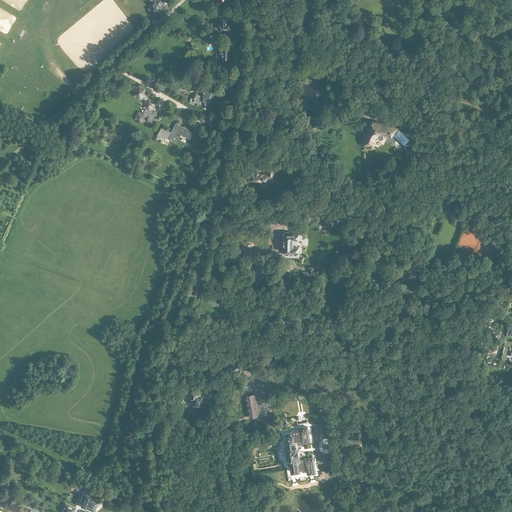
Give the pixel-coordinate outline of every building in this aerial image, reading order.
[(155,2),(148,9),(151,12),(154,9),(158,13),(162,10),(155,2)] [(221,21),(219,21),(219,28),(230,29),(230,21),(229,21),(229,19),(221,19),(221,21)] [(23,30),(18,39),(24,41),(28,33),(23,30)] [(220,58),(230,58),(230,52),(230,49),(225,49),(225,45),(220,45),(220,49),(217,49),(217,57),(217,58),(220,58)] [(208,78),(214,80),(216,75),(214,74),(216,71),(211,69),(208,78)] [(215,94),(214,94),(215,90),(210,88),(211,85),(206,84),(205,86),(203,85),(200,94),(196,93),(195,95),(194,95),(193,98),(191,97),(189,103),(194,104),(195,102),(201,104),(202,100),(208,102),(210,99),(212,99),(213,97),(214,97),(215,94)] [(140,85),(134,89),(134,96),(141,99),(145,97),(146,88),(140,85)] [(154,102),(150,99),(149,99),(145,101),(144,101),(144,107),(147,108),(143,113),(139,112),(136,118),(139,122),(145,120),(147,122),(152,125),(157,115),(152,112),(151,109),(154,107),(154,102)] [(364,145),(371,144),(373,140),(374,141),(375,140),(376,140),(377,139),(378,139),(379,140),(380,140),(381,140),(382,140),(383,139),(383,138),(384,137),(385,137),(386,137),(387,137),(388,137),(389,137),(390,138),(392,138),(391,138),(390,137),(392,136),(393,137),(394,136),(404,145),(410,139),(400,131),(403,128),(413,131),(414,126),(402,123),(401,127),(399,130),(397,128),(394,126),(390,125),(386,124),(386,125),(382,125),(379,125),(378,121),(374,122),(373,122),(372,121),(371,122),(370,122),(370,123),(371,125),(368,127),(369,129),(368,132),(367,133),(366,133),(365,135),(364,139),(363,143),(364,145)] [(193,135),(194,133),(176,123),(171,133),(162,128),(158,135),(164,138),(165,136),(177,143),(180,137),(179,136),(180,133),(191,139),(194,141),(194,148),(202,148),(202,146),(203,145),(203,135),(193,135)] [(267,173),(264,173),(264,174),(258,174),(259,172),(253,171),(253,172),(251,171),(250,180),(261,181),(261,182),(260,182),(260,187),(265,188),(265,183),(272,184),(273,177),(274,177),(274,175),(275,167),(268,166),(267,173)] [(334,218),(327,218),(323,218),(322,226),(334,226),(334,218)] [(284,240),(283,240),(281,241),(281,244),(282,245),(283,245),(283,251),(284,251),(284,253),(286,254),(288,254),(289,253),(293,253),(294,255),(296,255),(297,254),(297,252),(298,252),(299,233),(289,233),(289,231),(285,231),(285,233),(284,233),(284,240)] [(417,275),(420,271),(421,270),(416,268),(418,265),(411,261),(410,263),(409,262),(407,264),(408,264),(405,267),(412,271),(409,275),(412,277),(416,280),(418,276),(417,275)] [(316,275),(321,280),(326,274),(320,270),(316,275)] [(261,282),(248,277),(247,279),(245,278),(243,282),(254,287),(253,289),(257,290),(257,288),(258,288),(261,282)] [(411,289),(414,291),(418,284),(415,282),(412,286),(407,283),(406,286),(411,289)] [(208,303),(218,306),(219,303),(221,304),(222,301),(220,300),(210,297),(208,303)] [(511,326),(510,326),(506,343),(505,346),(506,346),(505,352),(503,352),(502,358),(506,359),(507,353),(511,354),(511,326)] [(187,387),(193,389),(195,382),(190,380),(189,383),(188,383),(187,387)] [(204,396),(212,398),(214,389),(207,387),(204,396)] [(200,393),(200,391),(192,389),(191,394),(192,394),(191,397),(191,398),(194,399),(193,405),(200,407),(203,397),(200,397),(200,396),(201,396),(201,395),(201,394),(201,393),(200,393)] [(254,393),(245,394),(249,417),(258,415),(254,393)] [(285,444),(290,473),(299,471),(299,472),(300,473),(301,473),(303,473),(304,472),(305,471),(305,470),(306,470),(307,475),(316,473),(313,457),(304,458),(304,459),(300,460),(298,448),(297,443),(302,443),(311,442),(308,425),(299,427),(299,429),(292,430),(292,432),(285,433),(286,437),(285,437),(286,439),(280,440),(281,445),(285,444)] [(25,452),(14,447),(12,452),(17,454),(15,457),(22,460),(25,452)] [(87,493),(86,492),(86,493),(85,492),(80,504),(87,507),(87,508),(89,508),(89,507),(94,510),(95,506),(96,506),(97,506),(98,505),(98,504),(97,503),(99,499),(96,498),(97,496),(92,494),(91,495),(89,494),(89,493),(87,492),(87,493)] [(11,511),(12,511),(13,511),(17,511),(20,505),(13,502),(15,499),(9,496),(3,494),(1,500),(6,503),(3,507),(8,509),(8,510),(11,511)] [(61,511),(73,511),(76,508),(65,503),(61,511)]
